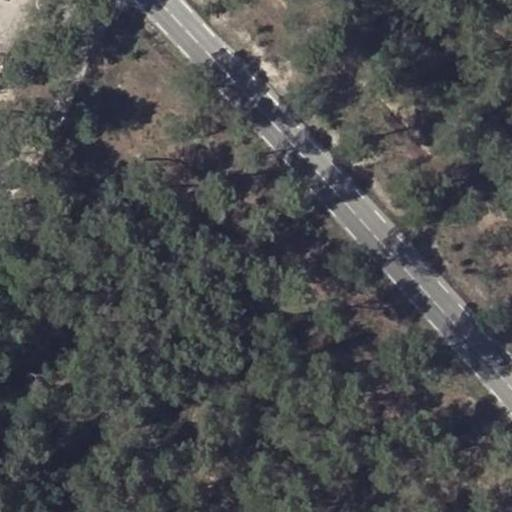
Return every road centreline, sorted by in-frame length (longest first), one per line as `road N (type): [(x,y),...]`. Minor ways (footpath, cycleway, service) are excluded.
road 1 (primary): [(159,0),(511,375)]
road 2 (track): [(283,0),(445,171),(511,223)]
road 3 (track): [(234,511),(215,477),(182,469),(119,487),(88,511)]
